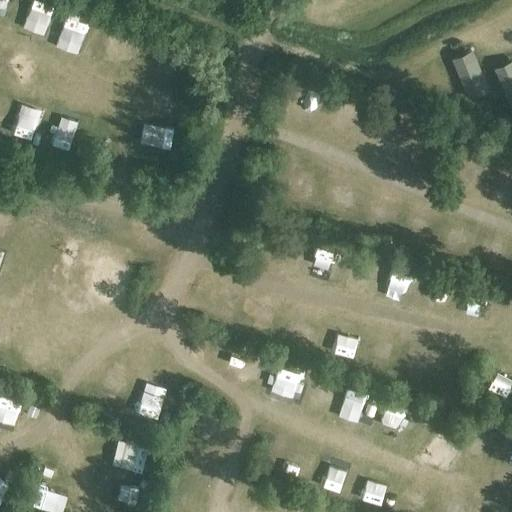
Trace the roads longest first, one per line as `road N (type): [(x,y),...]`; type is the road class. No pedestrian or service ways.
road 1 (track): [(248,411),(495,484),(488,511)]
road 2 (unclassified): [(209,229),(267,0)]
road 3 (track): [(116,209),(119,125),(102,91),(0,42)]
